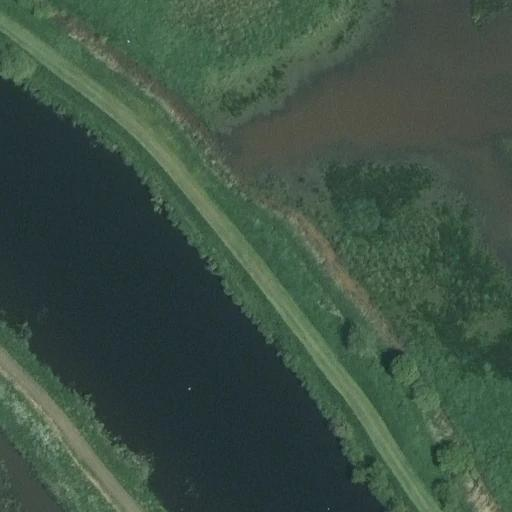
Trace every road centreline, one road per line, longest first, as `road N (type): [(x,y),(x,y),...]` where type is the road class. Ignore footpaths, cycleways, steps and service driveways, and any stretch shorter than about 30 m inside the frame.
road 1 (track): [(0,20),(157,151),(365,406),(428,511)]
road 2 (track): [(0,370),(125,511)]
